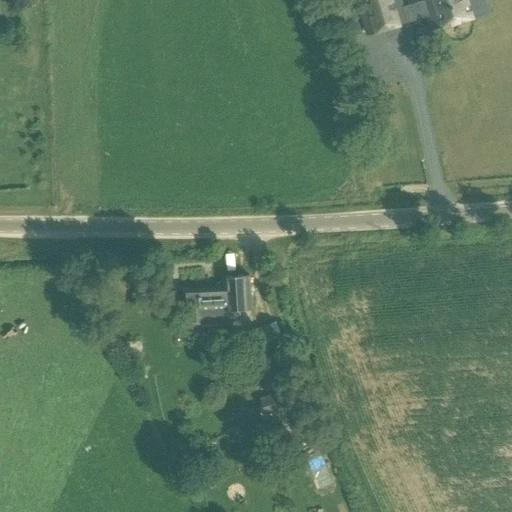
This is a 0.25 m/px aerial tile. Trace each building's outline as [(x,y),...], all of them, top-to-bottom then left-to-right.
[(408,22),(407,18),(403,7),(400,0),(356,0),(367,35),(408,22)] [(423,0),(424,1),(422,2),(430,30),(482,15),(477,0),(423,0)] [(198,287),(182,288),(184,328),(202,327),(202,326),(231,324),(240,324),(239,307),(251,307),(250,275),(223,276),(224,286),(198,287)] [(254,329),(261,349),(282,341),(275,321),(254,329)] [(261,398),(266,414),(290,406),(285,391),(261,398)]
